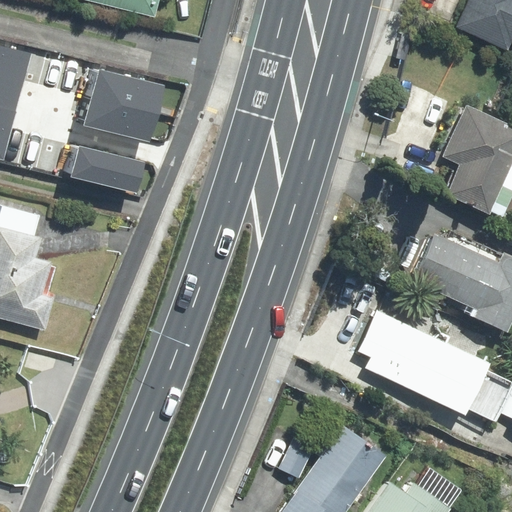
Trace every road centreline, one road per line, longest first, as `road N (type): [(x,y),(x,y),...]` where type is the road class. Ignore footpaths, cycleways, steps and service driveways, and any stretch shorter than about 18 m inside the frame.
road 1 (primary): [(105,511),(214,240),(292,93)]
road 2 (primary): [(292,93),(272,273),(179,511)]
